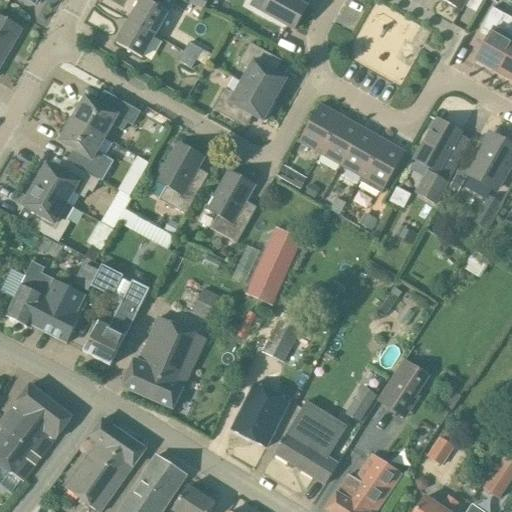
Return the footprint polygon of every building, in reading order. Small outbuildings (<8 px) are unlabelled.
[(140,0),(128,22),(155,37),(168,14),(144,0),(140,0)] [(268,0),(261,13),(294,31),(307,9),(291,0),(268,0)] [(440,0),(461,12),(467,0),(440,0)] [(475,63),(496,75),(511,46),(511,19),(491,8),(480,29),(491,35),(475,63)] [(0,69),(5,61),(3,60),(17,35),(8,29),(10,25),(0,18),(0,69)] [(115,45),(142,60),(155,37),(128,22),(115,45)] [(183,53),(195,60),(201,50),(188,43),(183,53)] [(241,84),(274,102),(286,81),(264,69),(271,57),(250,45),(238,66),(248,72),(241,84)] [(511,46),(496,75),(511,84),(511,46)] [(178,62),(190,69),(195,60),(183,53),(178,62)] [(240,111),(262,123),(274,102),(241,84),(235,96),(224,90),(212,111),(233,123),(240,111)] [(84,98),(71,121),(104,139),(111,127),(121,133),(126,124),(131,127),(139,114),(116,100),(109,112),(84,98)] [(298,144),(320,156),(341,118),(320,106),(298,144)] [(320,156),(341,167),(362,130),(341,118),(320,156)] [(160,140),(165,129),(146,119),(140,130),(160,140)] [(80,155),(74,167),(98,180),(101,182),(112,162),(96,152),(104,139),(71,121),(58,143),(80,155)] [(423,199),(435,206),(461,159),(450,153),(460,134),(454,131),(453,125),(446,121),(441,124),(437,121),(414,161),(430,170),(420,187),(423,199)] [(341,167),(362,179),(383,142),(362,130),(341,167)] [(468,175),(495,191),(511,162),(511,149),(490,136),(468,175)] [(360,183),(381,195),(405,154),(383,142),(362,179),(360,183)] [(159,202),(186,217),(201,189),(189,183),(203,159),(178,145),(165,169),(163,167),(155,182),(166,188),(159,202)] [(33,186),(66,205),(73,193),(83,198),(87,191),(91,193),(98,180),(74,167),(67,178),(45,165),(33,186)] [(210,230),(236,245),(252,218),(240,211),(253,187),(229,174),(216,197),(213,196),(205,210),(217,217),(210,230)] [(37,232),(58,243),(69,223),(59,217),(66,205),(33,186),(21,207),(43,220),(37,232)] [(125,212),(132,196),(117,190),(102,224),(114,229),(116,225),(170,247),(176,233),(125,212)] [(473,223),(484,229),(499,202),(488,196),(473,223)] [(245,295),(272,308),(303,240),(275,227),(245,295)] [(30,327),(66,344),(81,313),(77,311),(84,296),(40,275),(43,269),(32,263),(5,317),(8,319),(9,323),(15,325),(19,324),(29,329),(30,327)] [(87,292),(90,286),(97,271),(83,263),(72,284),(87,292)] [(90,286),(111,297),(122,276),(101,265),(98,271),(97,271),(90,286)] [(83,353),(110,367),(126,337),(124,335),(148,290),(131,281),(130,284),(129,284),(120,301),(124,303),(111,329),(99,322),(83,353)] [(192,312),(209,320),(219,296),(203,288),(192,312)] [(261,353),(282,364),(302,325),(281,314),(261,353)] [(121,389),(173,410),(206,340),(159,318),(139,363),(133,360),(121,389)] [(376,401),(400,416),(427,376),(403,361),(376,401)] [(231,430),(266,448),(289,402),(255,384),(231,430)] [(0,434),(0,464),(24,483),(72,419),(29,386),(13,408),(0,425),(0,433),(1,434),(0,434)] [(336,428),(350,437),(376,396),(362,387),(336,428)] [(439,403),(451,411),(461,397),(448,389),(439,403)] [(65,489),(96,511),(101,511),(145,450),(102,420),(89,438),(97,443),(65,489)] [(274,454),(325,486),(338,466),(327,459),(333,449),(303,429),(296,440),(287,434),(274,454)] [(427,457),(441,467),(453,448),(439,439),(427,457)] [(511,480),(511,455),(508,452),(483,489),(499,500),(511,480)] [(326,509),(330,511),(376,511),(401,474),(370,454),(354,480),(348,476),(326,509)] [(118,511),(162,511),(186,477),(156,456),(118,511)] [(210,511),(215,505),(187,487),(172,511),(173,511),(210,511)] [(415,511),(453,511),(459,504),(447,496),(440,508),(425,498),(415,511)]
